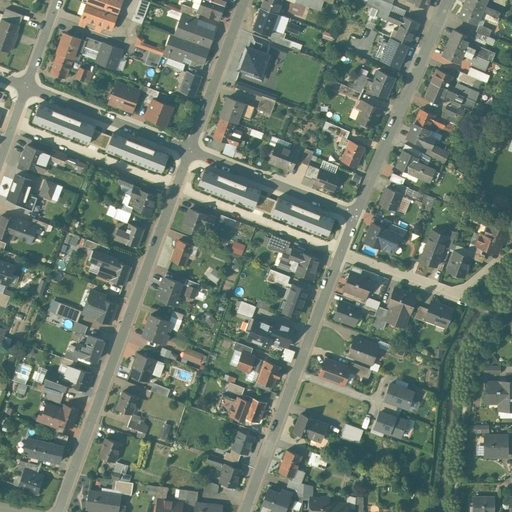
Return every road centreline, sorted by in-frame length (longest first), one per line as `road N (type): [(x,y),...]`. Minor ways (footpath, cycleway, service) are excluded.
road 1 (residential): [(58,511),(188,148)]
road 2 (residential): [(341,251),(244,511)]
road 3 (residential): [(447,0),(355,214)]
road 4 (residential): [(511,250),(459,297),(341,251)]
road 5 (residential): [(355,214),(188,148)]
road 6 (residential): [(188,148),(26,83)]
road 7 (residential): [(188,148),(244,0)]
